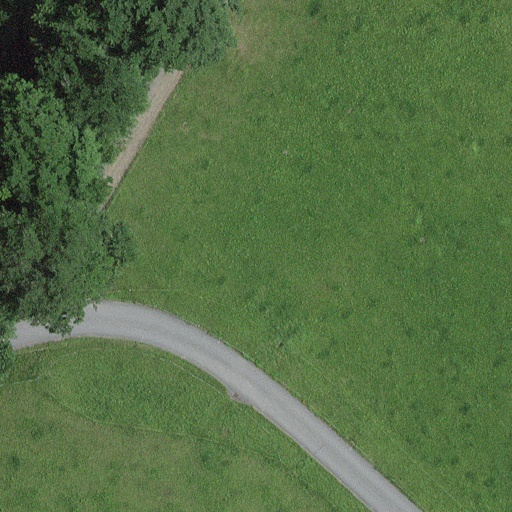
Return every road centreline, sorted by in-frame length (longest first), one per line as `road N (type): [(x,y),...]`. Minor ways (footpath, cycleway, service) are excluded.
road 1 (unclassified): [(401,511),(239,368),(135,322),(32,322),(0,337)]
road 2 (track): [(32,322),(100,162),(210,0)]
